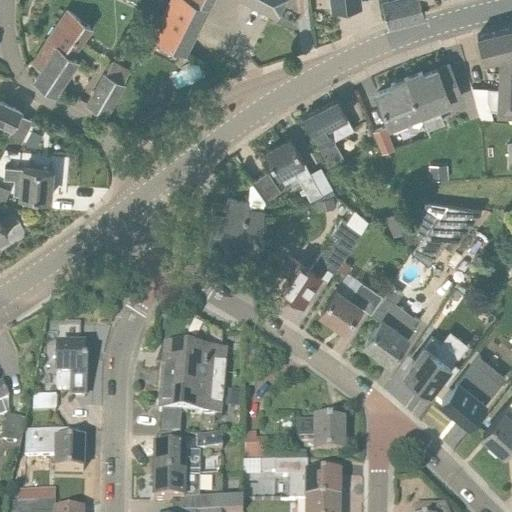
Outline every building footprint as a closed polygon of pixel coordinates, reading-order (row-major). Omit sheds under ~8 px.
[(161,0),(134,0),(157,10),(161,0)] [(164,0),(149,32),(145,40),(146,40),(139,53),(145,56),(156,35),(184,50),(209,0),(248,0),(276,14),(283,0),(164,0)] [(381,0),(388,23),(424,13),(420,0),(381,0)] [(73,56),(92,27),(67,9),(33,59),(42,66),(34,77),(55,91),(76,58),(73,56)] [(501,54),(501,56),(511,53),(511,26),(477,36),(483,59),(501,54)] [(499,88),(487,88),(487,96),(491,111),(511,111),(511,53),(501,56),(499,88)] [(111,62),(89,103),(106,113),(129,71),(111,62)] [(406,77),(421,115),(461,99),(448,64),(423,74),(421,71),(406,77)] [(390,127),(421,115),(406,77),(390,83),(392,87),(377,93),(390,127)] [(478,109),(480,119),(492,118),(491,111),(487,96),(487,88),(472,88),(478,109)] [(333,139),(354,127),(337,97),(302,117),(329,165),(343,157),(333,139)] [(5,143),(20,150),(33,122),(19,115),(21,110),(0,99),(0,124),(11,129),(5,143)] [(382,154),(394,149),(385,127),(373,132),(382,154)] [(310,173),(304,162),(290,137),(264,151),(278,176),(293,168),(311,199),(312,198),(313,199),(334,192),(332,187),(320,167),(310,173)] [(430,164),(430,179),(447,179),(447,164),(430,164)] [(13,194),(20,195),(49,198),(51,169),(4,165),(3,177),(14,178),(13,194)] [(256,188),(271,178),(266,170),(251,180),(256,188)] [(278,189),(271,178),(256,188),(263,199),(278,189)] [(0,200),(4,203),(9,189),(0,185),(0,200)] [(315,201),(318,211),(335,206),(333,196),(315,201)] [(247,210),(248,200),(227,198),(226,215),(214,214),(214,213),(213,213),(209,255),(210,255),(210,254),(241,257),(240,265),(258,267),(264,211),(247,210)] [(419,241),(426,232),(443,245),(450,250),(481,211),(479,209),(447,204),(438,216),(424,205),(412,221),(415,230),(419,241)] [(498,221),(511,224),(511,213),(502,210),(498,221)] [(407,243),(415,240),(403,213),(395,217),(402,233),(407,243)] [(281,287),(302,301),(322,271),(321,271),(325,265),(335,272),(361,232),(341,219),(328,238),(329,239),(317,257),(316,257),(310,267),(299,260),(281,287)] [(428,265),(443,245),(426,232),(419,241),(410,251),(428,265)] [(335,272),(343,277),(347,272),(351,266),(343,260),(335,272)] [(361,305),(370,311),(381,294),(362,281),(349,297),(337,288),(320,313),(343,328),(350,317),(352,319),(361,305)] [(371,313),(381,320),(364,343),(389,361),(407,337),(419,319),(395,302),(402,293),(391,286),(385,294),(371,313)] [(404,372),(429,391),(457,355),(432,336),(404,372)] [(225,353),(208,351),(164,347),(160,394),(181,396),(181,388),(222,391),(225,353)] [(84,363),(84,349),(57,349),(56,391),(71,391),(71,397),(85,397),(86,363),(84,363)] [(244,375),(253,375),(253,352),(244,351),(244,375)] [(489,389),(481,382),(489,372),(475,361),(456,383),(442,401),(468,423),(483,404),(479,401),(489,389)] [(220,418),(222,391),(181,388),(181,396),(160,394),(159,412),(220,418)] [(222,408),(238,410),(240,394),(223,393),(222,408)] [(56,397),(36,397),(33,396),(33,410),(36,410),(56,410),(56,397)] [(511,400),(482,434),(486,437),(484,439),(488,443),(490,441),(503,453),(511,443),(511,400)] [(19,444),(24,422),(7,418),(2,441),(19,444)] [(316,439),(316,453),(343,454),(343,452),(344,452),(344,437),(343,437),(343,424),(332,424),(332,422),(315,421),(315,422),(297,422),(297,439),(316,439)] [(55,456),(55,471),(83,472),(84,443),(55,442),(55,431),(25,430),(25,455),(55,456)] [(246,460),(265,460),(265,440),(256,440),(256,434),(246,434),(246,460)] [(223,450),(223,438),(198,438),(197,450),(223,450)] [(183,454),(183,449),(154,448),(154,474),(200,475),(201,454),(183,454)] [(307,476),(307,463),(276,462),(276,463),(261,462),(261,472),(276,472),(276,476),(290,476),(290,499),(338,499),(338,476),(307,476)] [(200,501),(200,475),(154,474),(153,501),(196,502),(195,511),(242,511),(243,502),(200,501)] [(35,490),(35,501),(55,501),(54,490),(35,490)] [(307,501),(307,511),(337,511),(338,499),(290,499),(290,500),(307,501)] [(55,511),(55,501),(35,501),(9,502),(8,511),(55,511)]
